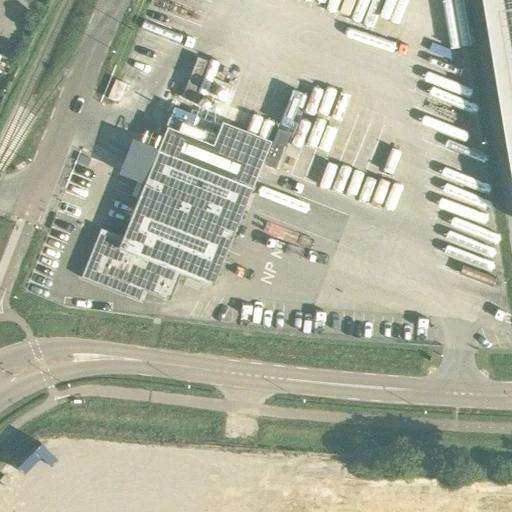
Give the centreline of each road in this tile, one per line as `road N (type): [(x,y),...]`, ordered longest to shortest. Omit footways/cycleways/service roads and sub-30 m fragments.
road 1 (tertiary): [(0,381),(78,357),(376,390),(511,395)]
road 2 (unclassified): [(31,222),(113,0)]
